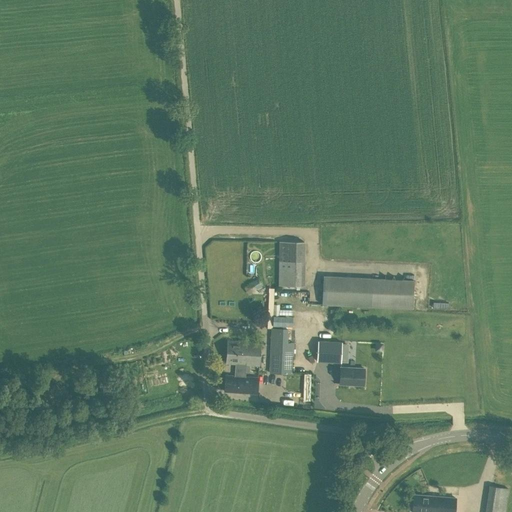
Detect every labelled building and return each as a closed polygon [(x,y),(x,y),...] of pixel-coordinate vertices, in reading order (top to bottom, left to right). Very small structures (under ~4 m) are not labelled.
[(303,286),(304,241),(279,241),(278,285),(303,286)] [(412,309),(413,280),(323,276),(322,304),(412,309)] [(263,285),(259,278),(244,288),(248,295),(263,285)] [(298,314),(298,295),(270,294),(269,313),(298,314)] [(403,323),(311,320),(311,339),(403,342),(403,323)] [(271,328),(269,372),(291,373),(293,343),(287,343),(287,328),(271,328)] [(259,366),(261,343),(228,340),(226,363),(235,364),(235,369),(249,370),(250,365),(259,366)] [(318,341),(317,362),(341,363),(341,361),(347,361),(348,345),(342,345),(342,342),(318,341)] [(365,368),(341,366),(340,384),(364,385),(365,368)] [(246,376),(246,373),(249,373),(249,370),(235,369),(234,376),(225,375),(224,391),(257,393),(258,377),(246,376)] [(37,397),(45,409),(65,395),(55,383),(37,397)] [(327,400),(338,401),(339,386),(333,386),(328,385),(327,400)] [(341,386),(340,394),(347,395),(346,401),(358,403),(360,389),(341,386)] [(486,511),(503,511),(508,488),(491,486),(486,511)] [(454,511),(455,498),(414,494),(412,511),(454,511)]
